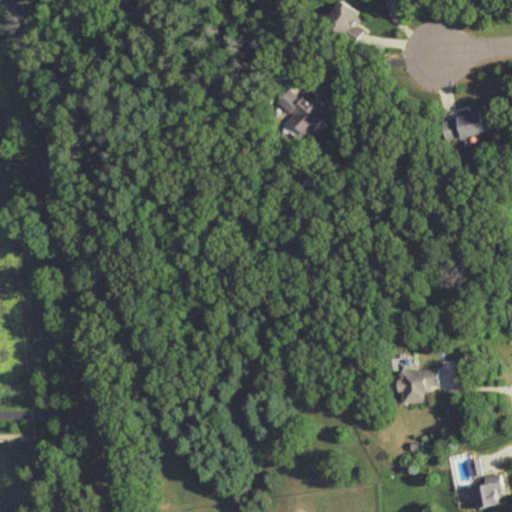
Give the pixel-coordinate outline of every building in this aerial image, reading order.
[(359,24),(366,12),(345,0),(342,0),(330,21),(360,39),(366,29),(359,24)] [(280,101),(295,115),(291,119),(309,135),(333,109),(312,89),(304,98),(293,88),(280,101)] [(445,119),(449,140),(489,132),(484,110),(445,119)] [(401,369),(402,391),(404,391),(405,402),(428,401),(427,391),(434,391),(434,385),(441,384),(440,368),(401,369)] [(474,486),(479,508),(506,503),(500,472),(486,475),(487,484),(474,486)]
